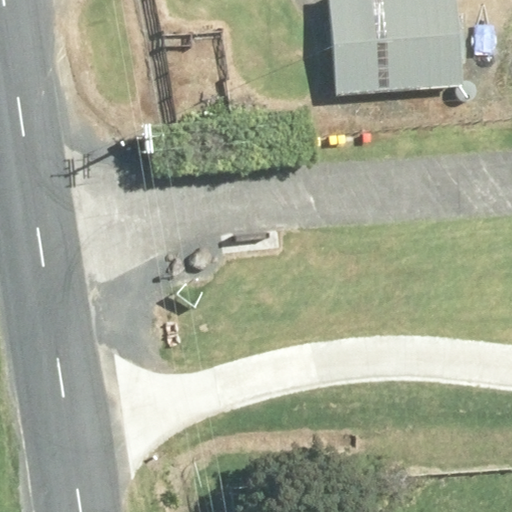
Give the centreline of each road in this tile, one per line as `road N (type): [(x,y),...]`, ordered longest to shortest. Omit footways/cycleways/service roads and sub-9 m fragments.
road 1 (unclassified): [(31,225),(511,182)]
road 2 (track): [(69,449),(292,368),(511,390)]
road 3 (unclassified): [(31,225),(78,511)]
road 4 (unclassified): [(0,6),(31,225)]
